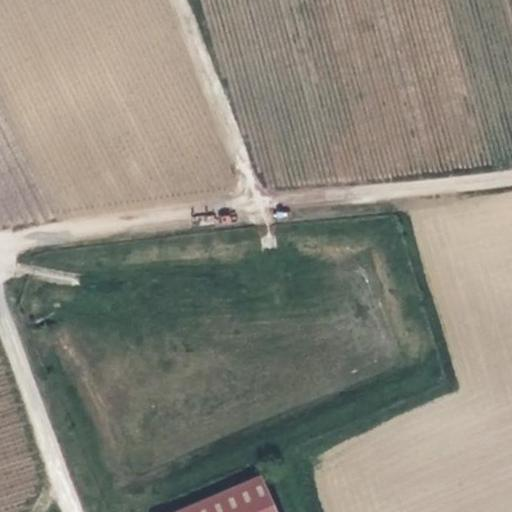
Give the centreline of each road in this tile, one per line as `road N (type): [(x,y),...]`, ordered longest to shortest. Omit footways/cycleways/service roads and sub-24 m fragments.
road 1 (track): [(511,175),(0,242)]
road 2 (track): [(72,511),(0,296)]
road 3 (track): [(256,204),(179,0)]
